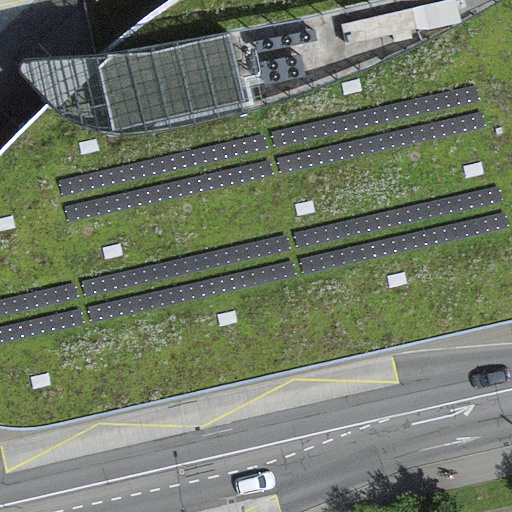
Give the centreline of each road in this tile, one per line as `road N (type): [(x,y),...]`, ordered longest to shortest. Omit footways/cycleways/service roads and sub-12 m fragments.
road 1 (tertiary): [(511,376),(0,487)]
road 2 (tertiary): [(117,511),(511,426)]
